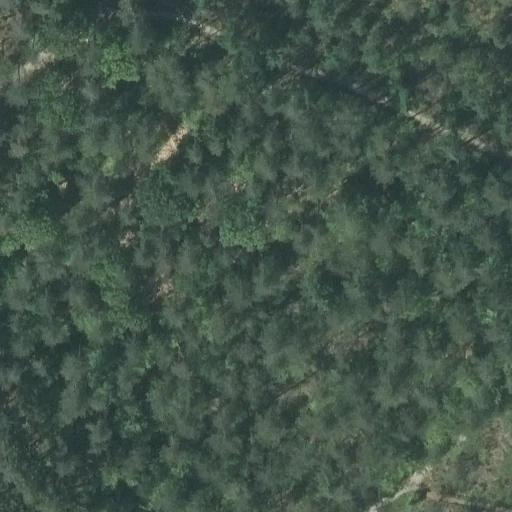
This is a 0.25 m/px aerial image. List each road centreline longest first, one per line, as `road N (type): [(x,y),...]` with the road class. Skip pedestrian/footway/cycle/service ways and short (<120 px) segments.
road 1 (unknown): [(511,159),(154,0)]
road 2 (unknown): [(135,0),(0,75)]
